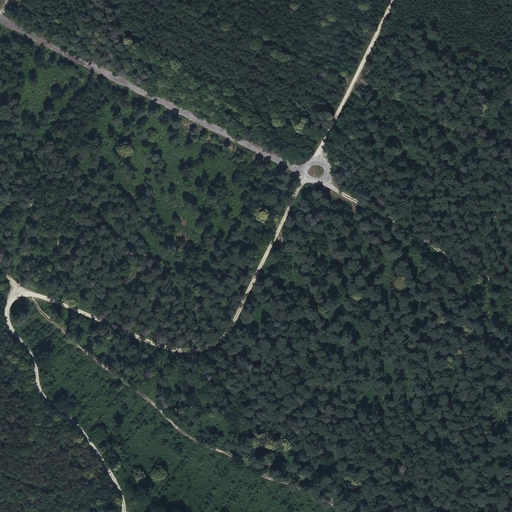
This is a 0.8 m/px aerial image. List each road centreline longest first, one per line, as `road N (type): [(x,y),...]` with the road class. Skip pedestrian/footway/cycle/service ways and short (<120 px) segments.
road 1 (track): [(126,511),(108,466),(41,395),(30,352),(8,321),(11,288),(174,348),(209,346),(240,308),(307,177)]
road 2 (track): [(0,267),(11,288),(190,437),(341,511)]
road 3 (track): [(0,20),(305,173)]
road 4 (track): [(317,181),(511,284)]
road 5 (track): [(314,159),(393,0)]
